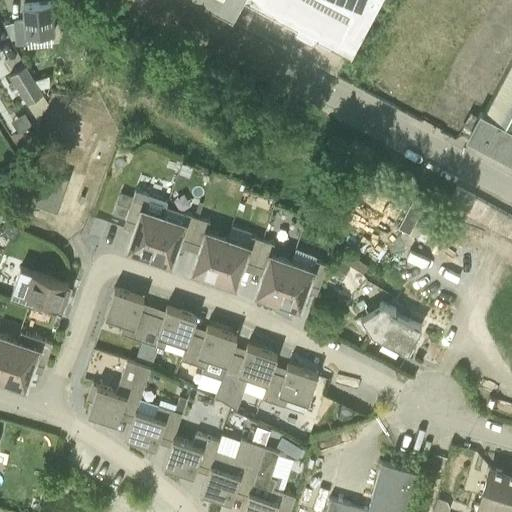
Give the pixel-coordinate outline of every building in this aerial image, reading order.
[(24,3),(25,19),(14,20),(17,42),(29,42),(28,33),(54,31),(51,0),(24,3)] [(209,0),(234,13),(242,0),(209,0)] [(257,0),(350,50),(374,0),(257,0)] [(511,59),(484,113),(511,126),(511,59)] [(44,93),(27,64),(10,73),(28,103),(44,93)] [(50,74),(35,78),(40,87),(49,85),(50,74)] [(511,156),(511,126),(484,113),(481,111),(468,135),(469,136),(469,135),(511,157),(511,156)] [(57,210),(58,210),(70,176),(40,166),(28,200),(29,200),(30,199),(31,200),(57,208),(57,210)] [(150,252),(163,214),(142,207),(146,197),(134,193),(130,205),(126,217),(137,221),(129,245),(150,252)] [(410,231),(425,202),(414,197),(399,226),(410,231)] [(130,205),(116,201),(112,213),(126,217),(130,205)] [(190,239),(198,215),(187,211),(183,221),(163,214),(150,252),(171,259),(179,235),(190,239)] [(198,215),(190,239),(202,243),(193,267),(214,274),(227,236),(207,229),(210,219),(198,215)] [(435,244),(446,223),(430,215),(419,236),(435,244)] [(227,236),(214,274),(235,281),(243,257),(255,261),(263,237),(251,233),(247,243),(227,236)] [(263,237),(255,261),(266,265),(258,289),(279,296),(291,258),(271,251),(274,241),(263,237)] [(312,265),(291,258),(279,296),(299,303),(308,279),(319,283),(327,260),(315,255),(312,265)] [(333,256),(326,269),(342,279),(350,265),(333,256)] [(10,298),(34,306),(38,295),(62,303),(69,281),(21,265),(10,298)] [(143,338),(152,311),(140,307),(144,296),(114,286),(105,313),(124,320),(121,331),(143,338)] [(383,300),(361,314),(372,332),(408,350),(421,324),(395,310),(396,307),(383,300)] [(163,315),(152,311),(143,338),(164,346),(168,335),(187,341),(191,330),(197,314),(167,304),(163,315)] [(0,322),(0,375),(4,377),(17,339),(0,333),(0,322)] [(221,377),(227,360),(231,350),(237,333),(207,323),(203,334),(191,330),(187,341),(181,357),(204,364),(202,370),(221,377)] [(53,340),(41,336),(20,329),(17,339),(4,377),(25,384),(33,360),(45,364),(53,340)] [(271,369),(272,369),(277,353),(247,343),(244,354),(231,350),(227,360),(221,377),(215,397),(237,408),(249,373),(267,380),(268,380),(271,369)] [(121,409),(134,413),(136,407),(151,365),(127,357),(116,389),(93,381),(94,379),(93,378),(87,397),(92,399),(88,410),(118,420),(121,409)] [(284,373),(272,369),(271,369),(268,380),(267,380),(262,396),(285,404),(289,393),(308,399),(318,372),(288,362),(284,373)] [(176,402),(174,408),(182,411),(186,400),(177,397),(176,402)] [(155,414),(136,407),(134,413),(126,434),(156,444),(160,433),(172,437),(173,437),(173,435),(174,435),(182,411),(174,408),(159,403),(155,414)] [(264,444),(267,433),(254,429),(251,439),(252,439),(264,444)] [(192,441),(174,435),(173,435),(173,437),(172,437),(164,462),(194,472),(198,461),(210,465),(216,447),(217,447),(220,439),(196,431),(192,441)] [(287,449),(292,440),(282,434),(277,444),(287,449)] [(250,488),(265,444),(241,436),(240,438),(235,453),(217,447),(216,447),(210,465),(202,489),(231,499),(235,488),(247,492),(248,492),(249,488),(250,488)] [(248,492),(247,492),(240,511),(288,511),(295,492),(273,484),(276,474),(270,472),(278,449),(265,444),(250,488),(249,488),(248,492)] [(369,506),(330,495),(325,511),(409,511),(421,471),(381,460),(369,506)] [(511,511),(511,471),(491,465),(480,503),(474,501),(474,502),(477,511),(511,511)] [(447,511),(450,505),(447,498),(438,494),(433,508),(444,511),(447,511)]
